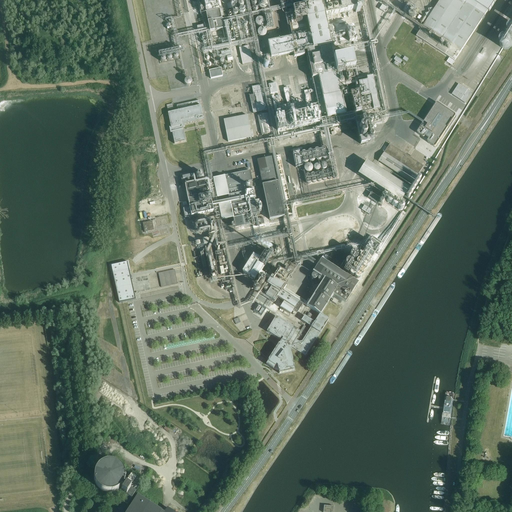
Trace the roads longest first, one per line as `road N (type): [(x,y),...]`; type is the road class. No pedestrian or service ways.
road 1 (primary): [(224,511),(511,76)]
road 2 (unclassified): [(455,511),(476,356),(511,362)]
